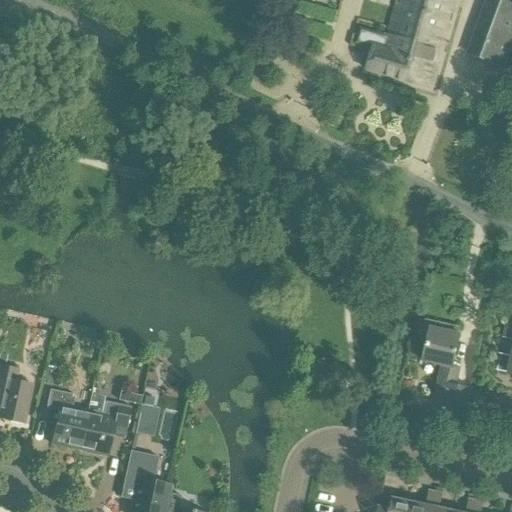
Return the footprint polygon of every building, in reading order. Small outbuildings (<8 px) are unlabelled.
[(373,46),(366,71),(432,90),(456,0),(397,0),(389,30),(388,30),(383,49),(373,46)] [(503,67),(511,42),(511,0),(486,0),(467,54),(503,67)] [(460,335),(446,332),(442,325),(425,322),(421,342),(427,343),(423,362),(442,366),(438,384),(444,386),(438,415),(464,421),(471,391),(455,387),(459,369),(453,367),(460,335)] [(511,324),(505,329),(503,338),(511,339),(511,357),(508,374),(511,374),(511,324)] [(0,419),(23,424),(31,386),(14,383),(17,371),(4,368),(0,367),(0,419)] [(51,446),(79,451),(87,412),(71,409),(74,396),(49,391),(44,417),(57,419),(51,446)] [(118,401),(139,406),(141,397),(120,392),(118,401)] [(145,395),(144,403),(153,405),(155,397),(145,395)] [(102,416),(87,412),(79,451),(106,457),(112,431),(124,434),(130,408),(105,403),(102,416)] [(161,511),(166,494),(168,486),(152,483),(157,458),(130,452),(122,486),(136,489),(131,511),(161,511)] [(412,503),(410,511),(431,511),(436,493),(429,492),(425,506),(412,503)] [(436,493),(431,511),(452,511),(439,509),(442,494),(436,493)] [(166,494),(161,511),(193,511),(189,511),(188,511),(177,510),(180,497),(166,494)] [(377,511),(410,511),(412,503),(392,499),(389,510),(378,507),(377,511)] [(452,511),(473,511),(476,502),(468,500),(465,511),(453,511),(452,511)] [(473,511),(480,511),(482,503),(476,502),(473,511)]
